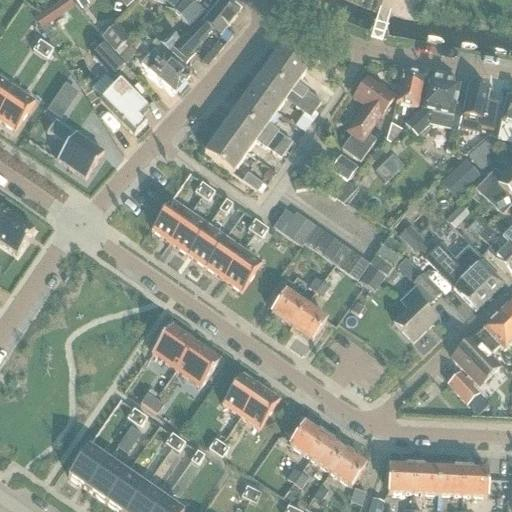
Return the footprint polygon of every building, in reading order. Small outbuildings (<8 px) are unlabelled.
[(41,31),(75,8),(68,0),(63,0),(34,21),(41,31)] [(72,0),(81,12),(89,6),(87,3),(91,0),(72,0)] [(151,0),(161,8),(162,7),(164,8),(166,10),(165,11),(187,29),(204,14),(196,8),(202,0),(151,0)] [(220,39),(240,13),(222,0),(221,0),(202,25),(201,24),(171,50),(168,52),(183,65),(212,33),(220,39)] [(115,54),(129,42),(116,27),(102,39),(115,54)] [(112,80),(125,68),(98,40),(86,51),(92,58),(112,80)] [(174,96),(189,78),(162,56),(166,51),(155,41),(151,46),(155,50),(140,67),(174,96)] [(32,53),(39,58),(46,48),(39,43),(32,53)] [(46,48),(39,58),(46,62),(53,52),(46,48)] [(135,54),(129,49),(119,60),(125,66),(135,54)] [(263,75),(290,94),(300,101),(305,93),(296,86),(305,74),(277,54),(263,75)] [(248,95),(275,115),(290,94),(263,75),(248,95)] [(416,110),(423,80),(402,75),(395,105),(416,110)] [(0,115),(16,92),(0,81),(0,115)] [(359,164),(375,142),(367,136),(393,100),(367,81),(352,101),(365,110),(346,135),(350,138),(340,151),(359,164)] [(457,133),(461,113),(462,107),(454,105),(458,88),(427,81),(420,112),(404,127),(416,139),(429,127),(457,133)] [(133,138),(146,126),(139,120),(148,111),(119,82),(98,103),(109,114),(133,138)] [(64,86),(55,100),(68,109),(77,96),(64,86)] [(462,119),(459,131),(478,135),(480,130),(492,133),(499,106),(486,103),(488,95),(468,90),(463,113),(462,119)] [(34,105),(16,92),(0,115),(0,124),(14,135),(34,105)] [(305,93),(300,101),(315,112),(320,104),(305,93)] [(266,127),(275,115),(248,95),(233,116),(270,143),(276,135),(276,134),(266,127)] [(511,99),(506,99),(496,143),(510,146),(511,135),(511,99)] [(300,101),(294,109),(309,120),(315,112),(300,101)] [(270,143),(233,116),(218,136),(246,156),(254,144),(264,151),(265,151),(270,143)] [(54,124),(46,136),(66,149),(56,163),(85,183),(103,157),(54,124)] [(276,135),(270,143),(285,153),(291,145),(276,135)] [(203,157),(231,177),(246,156),(218,136),(203,157)] [(481,173),(490,166),(485,160),(490,156),(487,153),(495,147),(489,140),(468,158),(481,173)] [(270,143),(265,151),(280,161),(285,153),(270,143)] [(318,182),(330,166),(315,155),(303,170),(318,182)] [(347,184),(357,170),(341,158),(330,173),(347,184)] [(385,168),(376,177),(384,186),(393,177),(385,168)] [(511,172),(504,182),(494,173),(474,193),(501,219),(507,213),(510,210),(511,207),(511,172)] [(326,196),(338,180),(328,173),(317,190),(326,196)] [(247,176),(241,184),(256,194),(262,186),(247,176)] [(295,194),(316,191),(314,180),(293,183),(295,194)] [(338,180),(326,196),(334,202),(346,185),(338,180)] [(348,185),(335,202),(340,205),(345,209),(346,208),(358,193),(348,185)] [(201,201),(208,191),(201,186),(194,196),(201,201)] [(214,195),(208,191),(201,201),(207,205),(214,195)] [(232,208),(226,203),(219,213),(225,218),(232,208)] [(169,246),(190,217),(171,204),(151,233),(169,246)] [(469,217),(460,208),(445,223),(454,231),(469,217)] [(1,211),(0,211),(0,246),(17,258),(34,233),(1,211)] [(294,219),(293,218),(285,213),(273,230),(282,236),(294,219)] [(511,217),(507,213),(501,219),(500,221),(509,229),(511,225),(511,217)] [(292,243),(306,223),(295,216),(293,218),(294,219),(282,236),(292,243)] [(190,217),(169,246),(187,258),(207,229),(190,217)] [(261,228),(254,223),(247,233),(254,238),(261,228)] [(303,247),(315,230),(306,223),(292,243),(302,250),(303,247)] [(502,243),(511,252),(511,232),(508,237),(495,224),(488,231),(502,243)] [(267,232),(261,228),(254,238),(260,242),(267,232)] [(207,229),(187,258),(205,271),(225,241),(207,229)] [(312,254),(325,236),(315,230),(303,247),(312,254)] [(511,252),(502,243),(488,231),(487,231),(486,230),(477,238),(490,250),(486,254),(511,279),(511,277),(511,252)] [(321,260),(333,242),(325,236),(312,254),(321,260)] [(381,249),(398,261),(404,252),(387,240),(381,249)] [(225,241),(205,271),(223,283),(243,254),(225,241)] [(331,266),(343,249),(333,242),(321,260),(331,266)] [(340,272),(352,255),(343,249),(331,266),(340,272)] [(392,270),(398,261),(381,249),(375,258),(392,270)] [(502,287),(466,250),(452,263),(438,249),(424,262),(475,314),(502,287)] [(243,254),(223,283),(241,296),(261,266),(243,254)] [(348,279),(361,261),(352,255),(340,272),(348,279)] [(386,278),(392,270),(375,258),(369,266),(386,278)] [(361,261),(348,279),(357,284),(369,267),(361,261)] [(406,313),(393,326),(412,346),(435,324),(423,312),(440,296),(423,277),(413,287),(415,290),(399,305),(406,313)] [(315,295),(322,285),(313,280),(307,289),(315,295)] [(323,300),(329,291),(322,285),(315,295),(323,300)] [(291,330),(305,310),(285,295),(270,316),(291,330)] [(511,303),(497,318),(511,332),(511,303)] [(305,310),(291,330),(311,344),(325,323),(305,310)] [(511,344),(511,332),(497,318),(482,332),(475,340),(491,357),(499,350),(503,354),(511,344)] [(171,328),(151,357),(175,374),(195,346),(171,328)] [(480,391),(501,371),(473,342),(452,362),(480,391)] [(195,346),(175,374),(200,391),(220,363),(195,346)] [(478,397),(479,396),(459,376),(447,388),(466,409),(478,397)] [(240,420),(260,391),(241,378),(221,407),(240,420)] [(260,391),(240,420),(258,433),(278,403),(260,391)] [(147,397),(140,406),(148,412),(155,402),(147,397)] [(478,397),(466,409),(476,418),(487,407),(478,397)] [(155,402),(148,412),(156,418),(163,408),(155,402)] [(126,422),(133,427),(140,417),(133,412),(126,422)] [(140,417),(133,427),(140,431),(147,421),(140,417)] [(319,435),(317,437),(303,428),(288,449),(310,464),(327,440),(319,435)] [(171,452),(178,442),(171,437),(164,447),(171,452)] [(310,464),(329,477),(344,456),(333,448),(334,446),(327,440),(310,464)] [(185,446),(178,442),(171,452),(177,456),(185,446)] [(208,453),(214,457),(221,447),(215,443),(208,453)] [(228,452),(221,447),(214,457),(221,462),(228,452)] [(84,491),(86,493),(107,463),(88,450),(67,480),(84,491)] [(329,477),(349,491),(364,470),(352,461),(353,459),(345,453),(344,456),(329,477)] [(204,459),(197,454),(190,465),(197,469),(204,459)] [(107,463),(86,493),(101,503),(105,506),(126,477),(107,463)] [(387,495),(413,497),(415,469),(405,469),(405,471),(388,471),(387,495)] [(413,497),(437,498),(438,473),(424,472),(424,469),(415,469),(413,497)] [(293,487),(300,476),(292,470),(285,481),(293,487)] [(437,498),(462,499),(463,471),(454,471),(454,474),(438,473),(437,498)] [(462,499),(486,500),(487,475),(473,474),(473,472),(463,471),(462,499)] [(300,476),(293,487),(300,491),(307,481),(300,476)] [(105,506),(114,511),(129,511),(145,490),(126,477),(105,506)] [(319,506),(327,494),(319,489),(311,500),(319,506)] [(157,511),(164,503),(145,490),(129,511),(157,511)] [(241,501),(248,504),(253,493),(246,490),(241,501)] [(261,497),(253,493),(248,504),(255,508),(261,497)] [(358,511),(363,498),(351,495),(345,511),(358,511)] [(380,511),(382,505),(372,502),(368,511),(380,511)] [(176,511),(164,503),(157,511),(176,511)]
